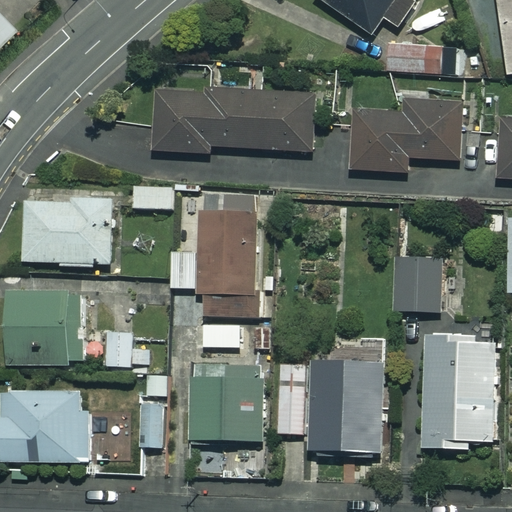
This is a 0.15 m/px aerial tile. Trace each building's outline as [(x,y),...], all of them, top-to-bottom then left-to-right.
[(0,0),(0,47),(50,0),(0,0)] [(323,0),(322,3),(368,31),(385,41),(396,23),(406,29),(423,0),(323,0)] [(511,0),(503,0),(511,50),(511,0)] [(438,48),(392,46),(390,73),(437,76),(438,48)] [(157,95),(156,151),(321,155),(322,100),(157,95)] [(361,114),(357,174),(416,178),(417,157),(470,160),(473,104),(416,101),(416,117),(361,114)] [(175,190),(137,189),(136,211),(175,212),(175,190)] [(30,198),(29,265),(118,266),(119,199),(30,198)] [(212,296),(211,320),(264,321),(267,202),(204,200),(201,296),(212,296)] [(409,258),(406,313),(448,315),(451,260),(409,258)] [(15,300),(15,367),(86,367),(87,300),(15,300)] [(241,327),(206,327),(207,349),(242,349),(241,327)] [(135,335),(109,336),(110,369),(136,368),(135,335)] [(436,342),(431,453),(478,455),(479,442),(502,443),(506,345),(436,342)] [(324,363),(320,456),(392,459),(396,366),(324,363)] [(291,366),(286,437),(313,439),(317,368),(291,366)] [(171,376),(149,376),(149,399),(171,399),(171,376)] [(199,376),(199,443),(269,443),(269,376),(199,376)] [(12,393),(11,463),(96,464),(97,413),(88,413),(89,394),(12,393)] [(166,405),(144,405),(143,449),(165,449),(166,405)]
